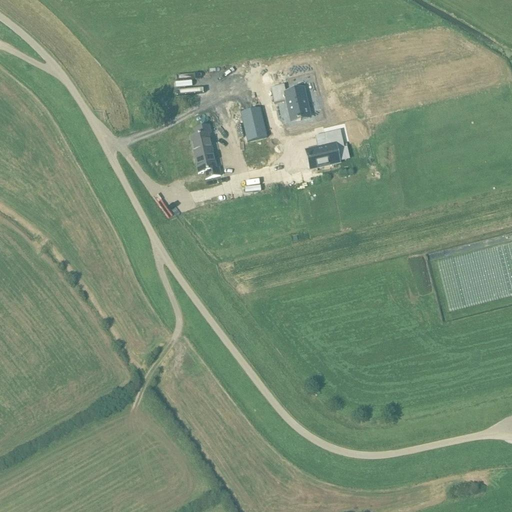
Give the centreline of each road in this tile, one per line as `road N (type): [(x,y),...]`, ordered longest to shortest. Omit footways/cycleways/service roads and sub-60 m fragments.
road 1 (unclassified): [(157,243),(256,382),(323,446),(382,455),(511,428)]
road 2 (unclassified): [(0,15),(74,90),(157,243)]
